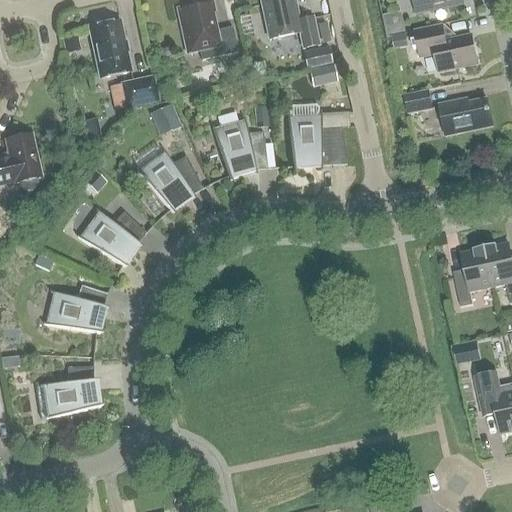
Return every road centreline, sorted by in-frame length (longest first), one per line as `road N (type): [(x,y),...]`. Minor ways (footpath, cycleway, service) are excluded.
road 1 (residential): [(133,437),(132,361),(141,319),(178,259),(240,217),(380,209)]
road 2 (residential): [(337,0),(380,209)]
road 3 (residential): [(133,437),(106,464),(0,486)]
road 4 (residential): [(380,209),(511,180)]
road 5 (residential): [(219,511),(203,460),(133,437)]
